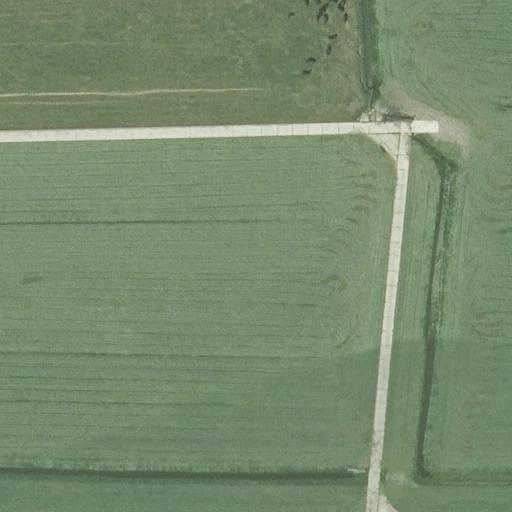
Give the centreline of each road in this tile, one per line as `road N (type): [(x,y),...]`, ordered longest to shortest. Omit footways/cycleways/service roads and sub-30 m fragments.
road 1 (track): [(0,137),(436,128)]
road 2 (track): [(389,129),(402,165),(371,511)]
